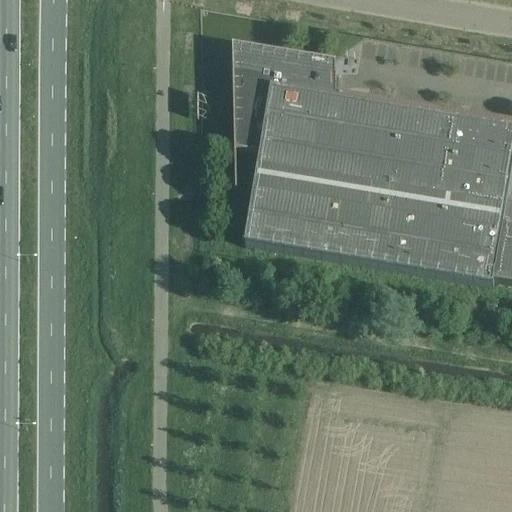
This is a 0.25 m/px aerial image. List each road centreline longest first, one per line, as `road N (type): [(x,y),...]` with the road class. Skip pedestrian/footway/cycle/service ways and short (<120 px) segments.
road 1 (primary): [(8,0),(2,511)]
road 2 (primary): [(51,511),(56,0)]
road 3 (unclassified): [(356,0),(511,25)]
